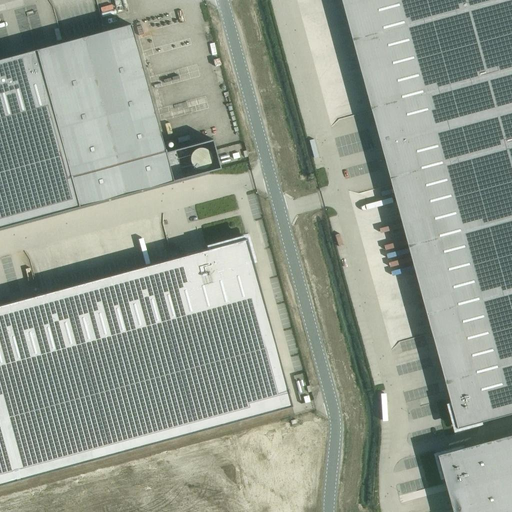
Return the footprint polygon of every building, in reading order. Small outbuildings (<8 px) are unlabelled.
[(511,0),(343,0),(380,132),(511,96),(511,0)] [(0,227),(173,181),(165,152),(131,24),(0,59),(0,227)] [(511,96),(380,132),(382,143),(453,405),(452,405),(458,428),(481,422),(511,413),(511,96)] [(0,483),(291,405),(255,270),(252,259),(246,237),(209,247),(210,249),(0,305),(0,483)] [(462,448),(439,455),(444,475),(446,475),(455,511),(511,511),(511,434),(462,448)]
